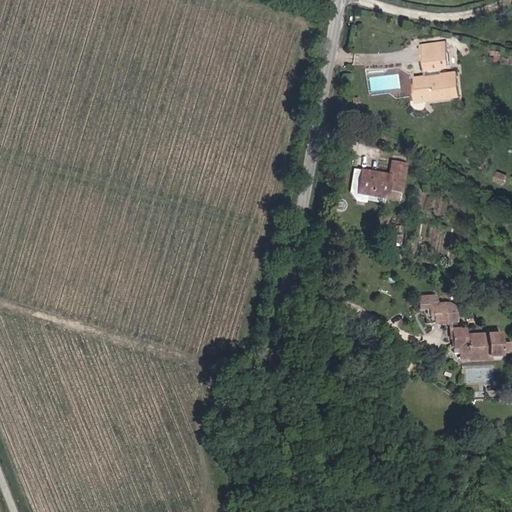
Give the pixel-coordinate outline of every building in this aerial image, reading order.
[(419,55),(423,55),(425,71),(413,72),(414,79),(411,80),(413,92),(414,99),(425,98),(436,97),(436,88),(447,87),(448,94),(463,92),(459,69),(443,71),(442,65),(451,64),(447,40),(423,44),(418,44),(419,55)] [(402,191),(406,161),(392,159),(389,175),(360,170),(356,192),(386,198),(387,189),(402,191)] [(425,303),(426,311),(426,317),(433,317),(433,322),(463,321),(463,313),(456,313),(455,309),(448,310),(448,305),(442,305),(442,303),(425,303)] [(469,328),(466,328),(452,328),(453,332),(453,347),(453,353),(462,353),(462,354),(486,353),(486,348),(491,348),(504,348),(504,346),(511,345),(511,335),(503,335),(503,331),(469,332),(469,328)] [(488,396),(488,386),(479,386),(479,396),(488,396)]
